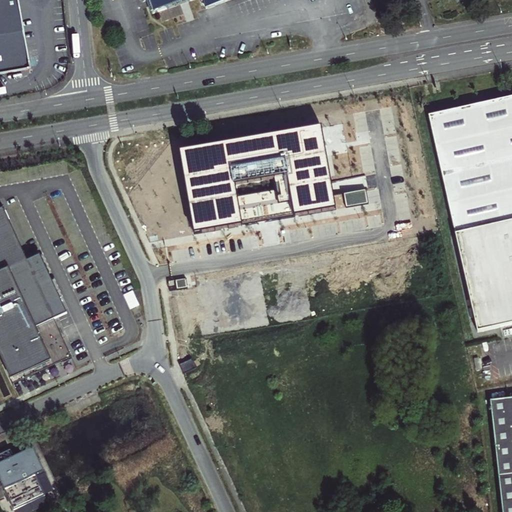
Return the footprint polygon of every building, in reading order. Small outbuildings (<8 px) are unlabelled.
[(0,0),(0,72),(28,68),(15,0),(0,0)] [(143,0),(144,0),(150,0),(154,8),(152,9),(154,12),(155,11),(186,0),(204,0),(207,8),(230,0),(143,0)] [(456,236),(511,223),(511,98),(429,117),(456,236)] [(335,206),(320,124),(180,149),(195,231),(335,206)] [(0,356),(13,386),(72,359),(54,320),(28,262),(4,210),(0,211),(0,356)] [(511,223),(456,236),(477,332),(511,324),(511,223)] [(192,359),(179,365),(184,374),(196,369),(192,359)] [(511,511),(511,397),(491,400),(502,511),(511,511)] [(10,451),(0,455),(0,482),(13,510),(44,496),(35,476),(41,474),(35,462),(32,463),(27,452),(13,458),(10,451)]
